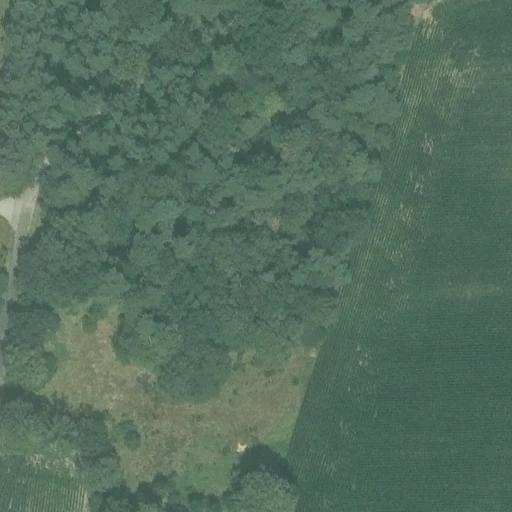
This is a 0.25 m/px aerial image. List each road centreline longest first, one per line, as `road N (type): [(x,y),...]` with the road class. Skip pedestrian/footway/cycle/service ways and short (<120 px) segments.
road 1 (track): [(511,442),(289,443),(186,411),(100,397),(0,406)]
road 2 (track): [(26,210),(48,162),(77,131),(235,0)]
road 3 (track): [(0,336),(26,210)]
